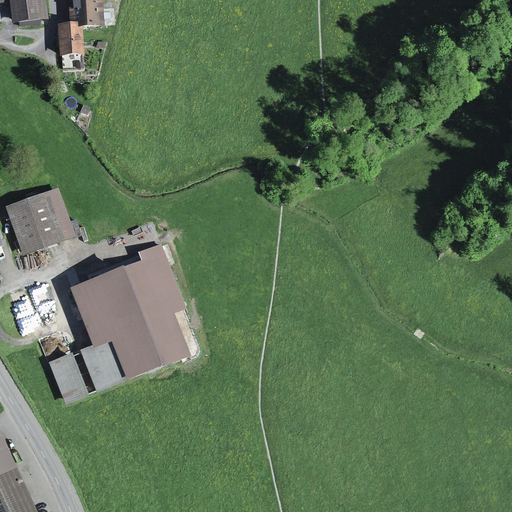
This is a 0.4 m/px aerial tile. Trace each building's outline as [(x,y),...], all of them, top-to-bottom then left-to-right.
[(0,0),(0,4),(9,3),(12,26),(50,21),(46,0),(0,0)] [(68,0),(71,32),(83,31),(105,30),(103,0),(68,0)] [(83,31),(71,32),(59,33),(60,60),(62,60),(63,73),(85,71),(83,31)] [(83,107),(81,113),(87,115),(90,109),(83,107)] [(59,192),(7,210),(23,258),(75,240),(59,192)] [(141,265),(71,293),(93,349),(94,353),(112,346),(127,384),(191,360),(174,316),(188,311),(162,246),(137,255),(141,265)] [(94,353),(93,349),(81,353),(97,396),(127,384),(112,346),(94,353)] [(72,356),(49,365),(66,408),(89,399),(72,356)] [(0,511),(35,511),(3,441),(2,442),(0,437),(0,511)]
